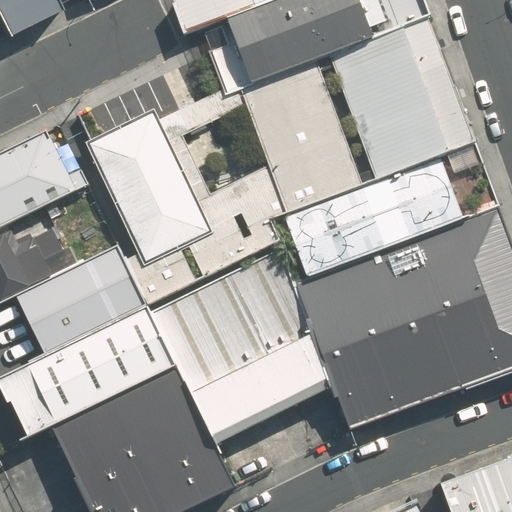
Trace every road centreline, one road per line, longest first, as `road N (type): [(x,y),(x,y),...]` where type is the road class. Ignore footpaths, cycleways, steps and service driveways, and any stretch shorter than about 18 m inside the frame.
road 1 (residential): [(285,511),(399,456),(511,415)]
road 2 (residential): [(0,95),(145,24)]
